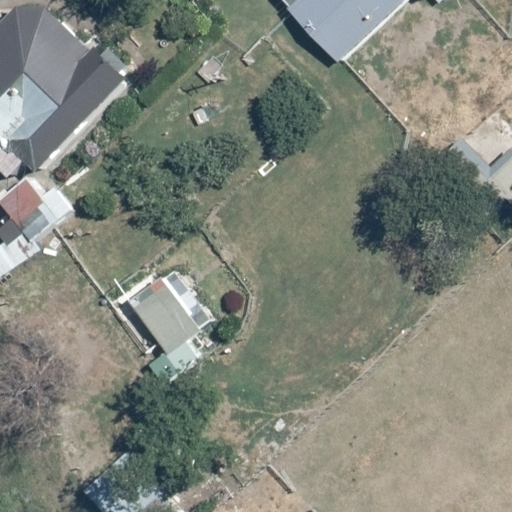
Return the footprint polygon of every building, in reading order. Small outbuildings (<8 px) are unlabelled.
[(54,184),(82,152),(148,76),(100,35),(95,40),(48,0),(40,0),(0,46),(0,89),(6,94),(0,100),(0,150),(23,170),(0,195),(0,196),(36,228),(66,194),(54,184)] [(291,0),(350,62),(415,0),(291,0)] [(511,151),(486,178),(511,204),(511,151)] [(0,277),(38,255),(25,233),(0,248),(0,277)] [(183,254),(134,293),(194,368),(222,346),(210,331),(232,314),(183,254)] [(432,306),(411,280),(373,311),(395,337),(432,306)]
